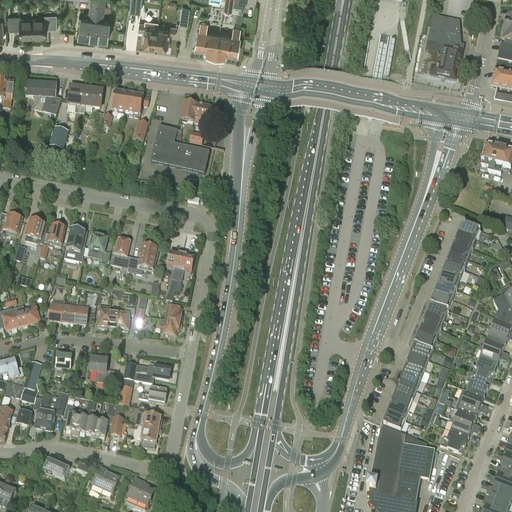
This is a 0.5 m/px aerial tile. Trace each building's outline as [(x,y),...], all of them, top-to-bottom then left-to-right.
[(105,0),(78,0),(85,1),(85,0),(90,0),(89,14),(87,14),(86,16),(95,17),(103,18),(104,12),(106,12),(106,7),(105,7),(105,0)] [(141,0),(130,0),(130,10),(141,12),(141,0)] [(232,13),(234,0),(224,0),(223,12),(232,13)] [(189,16),(190,8),(182,7),(181,15),(189,16)] [(44,18),(32,19),(33,38),(45,37),(45,29),(57,29),(57,15),(44,16),(44,18)] [(78,36),(95,39),(97,27),(96,27),(97,20),(95,20),(95,17),(86,16),(84,16),(84,18),(80,18),(78,36)] [(511,17),(506,16),(503,29),(511,30),(511,17)] [(20,38),(33,38),(32,19),(20,19),(20,17),(8,17),(8,30),(20,30),(20,38)] [(103,21),(103,18),(95,17),(95,20),(97,20),(96,27),(97,27),(95,39),(107,40),(110,22),(103,21)] [(433,20),(422,76),(441,80),(440,83),(443,84),(444,81),(455,83),(461,53),(459,53),(460,46),(458,25),(439,21),(434,20),(433,20)] [(216,51),(219,34),(206,32),(208,24),(201,23),(200,31),(198,31),(196,47),(207,49),(207,54),(216,55),(216,51)] [(156,41),(157,30),(145,28),(145,25),(140,24),(138,31),(144,31),(142,45),(155,47),(156,41)] [(156,41),(155,47),(168,48),(170,35),(175,35),(176,28),(170,28),(169,31),(157,30),(156,41)] [(232,36),(219,34),(216,51),(216,55),(225,57),(226,52),(237,54),(240,38),(239,38),(240,30),(233,29),(232,36)] [(511,30),(503,29),(501,41),(511,43),(511,30)] [(511,48),(500,46),(496,62),(511,65),(511,48)] [(511,65),(496,62),(494,74),(511,77),(511,65)] [(511,77),(494,74),(491,90),(508,94),(511,94),(511,77)] [(6,83),(0,82),(0,103),(3,103),(2,112),(9,112),(10,104),(13,84),(6,84),(6,83)] [(55,87),(26,86),(25,98),(20,97),(18,110),(24,112),(25,104),(25,103),(26,99),(34,99),(34,102),(34,111),(55,118),(60,102),(54,101),(55,87)] [(82,94),(82,91),(69,90),(68,108),(80,109),(82,94)] [(82,94),(80,109),(79,116),(77,125),(82,125),(84,109),(99,111),(99,109),(100,109),(102,93),(82,91),(82,94)] [(126,115),(129,97),(115,94),(112,113),(126,115)] [(511,106),(511,99),(494,96),(493,103),(511,106)] [(143,99),(129,97),(126,115),(140,118),(141,109),(147,110),(148,101),(143,100),(143,99)] [(180,123),(194,126),(197,108),(184,105),(180,123)] [(197,108),(194,126),(198,127),(199,123),(208,125),(210,117),(214,118),(215,112),(211,111),(211,110),(197,107),(197,108)] [(99,132),(100,129),(103,117),(97,115),(93,131),(99,132)] [(111,119),(103,117),(100,129),(108,131),(111,119)] [(14,122),(7,121),(5,135),(12,136),(14,122)] [(147,126),(138,124),(133,143),(142,146),(147,126)] [(67,135),(54,131),(49,149),(62,153),(67,135)] [(177,135),(159,131),(151,165),(204,177),(209,155),(174,146),(177,135)] [(189,145),(203,148),(205,138),(191,136),(189,145)] [(495,168),(499,150),(485,147),(480,164),(481,164),(479,172),(493,175),(495,168)] [(511,153),(499,150),(495,168),(493,175),(500,177),(502,170),(510,172),(511,162),(511,153)] [(485,186),(483,192),(491,194),(493,188),(485,186)] [(5,228),(0,226),(0,246),(2,239),(6,240),(8,240),(10,239),(11,238),(12,236),(17,237),(22,221),(8,217),(5,228)] [(511,221),(505,219),(502,231),(511,233),(511,221)] [(30,223),(24,245),(37,248),(43,227),(30,223)] [(457,236),(476,243),(480,233),(461,226),(457,236)] [(44,243),(43,243),(40,253),(40,254),(39,260),(45,261),(47,255),(48,249),(53,250),(53,249),(60,250),(61,247),(62,247),(65,231),(52,228),(50,235),(46,235),(44,243)] [(71,232),(65,262),(81,266),(85,251),(81,250),(85,234),(71,232)] [(476,243),(457,236),(453,246),(472,253),(476,243)] [(107,240),(93,237),(87,259),(101,262),(99,272),(105,273),(109,255),(104,254),(107,240)] [(126,277),(127,274),(130,260),(127,260),(130,244),(118,241),(116,251),(113,250),(109,268),(121,270),(120,275),(126,277)] [(472,253),(453,246),(449,256),(468,263),(472,253)] [(140,262),(130,260),(127,274),(141,277),(143,269),(153,272),(158,251),(143,248),(140,262)] [(25,251),(18,249),(13,264),(21,266),(25,251)] [(170,292),(174,293),(177,280),(182,256),(170,254),(167,270),(174,271),(172,283),(170,292)] [(194,259),(182,256),(177,280),(174,293),(179,294),(183,273),(191,275),(194,259)] [(468,263),(449,256),(446,266),(464,273),(468,263)] [(464,273),(446,266),(442,276),(460,284),(464,273)] [(460,284),(442,276),(438,287),(456,294),(460,284)] [(58,278),(56,285),(65,287),(67,279),(58,278)] [(456,294),(438,287),(434,297),(452,304),(456,294)] [(511,316),(511,315),(511,294),(510,290),(509,288),(499,293),(502,299),(511,316)] [(85,308),(75,307),(74,312),(75,312),(73,328),(86,329),(88,309),(96,310),(100,296),(79,290),(77,298),(86,299),(85,308)] [(137,299),(130,297),(128,308),(135,309),(137,299)] [(452,304),(434,297),(430,307),(448,314),(452,304)] [(466,306),(472,309),(475,301),(469,299),(466,306)] [(497,314),(495,321),(511,327),(511,317),(511,316),(502,299),(492,304),(497,314)] [(59,304),(58,310),(51,310),(50,312),(47,311),(45,320),(49,321),(49,325),(61,327),(63,311),(64,305),(59,304)] [(30,312),(24,313),(28,329),(39,326),(34,305),(29,307),(30,312)] [(64,305),(63,311),(61,327),(73,328),(75,312),(74,312),(75,307),(64,305)] [(448,314),(430,307),(426,317),(444,324),(448,314)] [(136,318),(143,319),(143,316),(144,309),(137,308),(136,318)] [(110,310),(103,310),(98,309),(96,329),(107,331),(109,315),(110,310)] [(17,332),(28,329),(24,313),(23,310),(12,313),(17,332)] [(124,317),(120,317),(118,332),(128,333),(130,317),(133,318),(134,311),(125,310),(124,317)] [(168,310),(165,323),(181,326),(182,319),(181,319),(182,317),(180,316),(181,312),(168,310)] [(6,335),(17,332),(12,313),(1,316),(2,319),(6,335)] [(120,317),(109,315),(107,331),(118,332),(120,317)] [(444,324),(426,317),(422,327),(440,334),(444,324)] [(143,319),(136,318),(134,333),(141,334),(143,319)] [(487,329),(511,339),(511,335),(510,334),(511,329),(511,327),(495,321),(491,329),(487,327),(487,329)] [(180,333),(181,326),(165,323),(160,322),(158,331),(161,332),(160,337),(164,338),(164,337),(175,339),(176,334),(178,334),(178,332),(180,333)] [(440,334),(422,327),(418,337),(436,344),(440,334)] [(490,333),(487,341),(505,348),(507,341),(511,343),(511,339),(487,329),(486,331),(490,333)] [(436,344),(418,337),(414,347),(432,354),(436,344)] [(480,347),(479,349),(507,360),(508,357),(502,354),(505,348),(487,341),(484,349),(480,347)] [(432,354),(414,347),(410,357),(428,364),(432,354)] [(505,364),(507,360),(479,349),(478,351),(482,353),(479,361),(497,368),(499,362),(505,364)] [(56,371),(70,372),(72,359),(57,357),(56,371)] [(428,364),(410,357),(406,367),(424,374),(428,364)] [(107,363),(91,361),(90,375),(97,375),(96,383),(97,385),(105,386),(113,387),(114,374),(106,373),(107,363)] [(472,367),(468,376),(487,383),(489,377),(493,378),(497,368),(479,361),(476,369),(472,367)] [(17,373),(14,363),(0,366),(0,375),(1,378),(8,376),(10,381),(23,378),(21,371),(17,373)] [(32,366),(26,383),(34,385),(39,369),(32,366)] [(126,366),(123,382),(133,384),(133,383),(153,386),(154,380),(169,383),(171,370),(149,367),(147,378),(135,376),(136,368),(126,366)] [(424,374),(406,367),(402,377),(420,384),(424,374)] [(445,382),(449,372),(442,369),(438,379),(445,382)] [(469,385),(466,393),(484,400),(488,390),(485,389),(487,383),(468,376),(465,384),(469,385)] [(420,384),(402,377),(398,387),(416,394),(420,384)] [(435,390),(440,392),(444,382),(439,380),(435,390)] [(133,384),(123,382),(119,406),(129,408),(133,384)] [(22,396),(23,391),(24,388),(7,384),(3,397),(21,402),(22,396)] [(416,394),(398,387),(394,397),(412,404),(416,394)] [(24,391),(21,403),(35,407),(38,395),(24,391)] [(167,394),(150,391),(149,398),(139,396),(138,401),(165,406),(167,394)] [(481,407),(484,400),(466,393),(462,392),(458,402),(486,413),(487,409),(481,407)] [(59,400),(50,398),(49,406),(43,432),(52,434),(55,416),(62,418),(68,397),(60,395),(59,400)] [(35,430),(43,432),(49,406),(50,398),(44,397),(42,407),(40,407),(39,412),(38,412),(35,430)] [(412,404),(394,397),(390,407),(409,414),(412,404)] [(75,438),(80,413),(75,412),(73,408),(75,402),(69,400),(63,422),(67,423),(66,432),(72,433),(71,437),(75,438)] [(431,400),(427,410),(433,412),(437,402),(431,400)] [(458,413),(476,420),(478,414),(485,416),(486,413),(458,402),(454,411),(458,413)] [(79,434),(86,436),(89,420),(90,412),(92,404),(88,404),(87,411),(83,414),(80,413),(75,438),(78,439),(79,434)] [(444,408),(437,406),(434,415),(441,418),(444,408)] [(409,414),(390,407),(386,417),(405,424),(409,414)] [(13,414),(1,410),(0,412),(0,442),(4,443),(13,414)] [(473,427),(476,420),(458,413),(455,421),(451,420),(450,422),(478,433),(479,429),(473,427)] [(31,416),(19,414),(17,426),(28,429),(31,416)] [(135,427),(142,429),(158,432),(159,430),(160,427),(159,426),(161,418),(138,414),(136,427),(135,427)] [(405,424),(386,417),(382,427),(400,435),(405,424)] [(114,419),(113,425),(122,427),(124,421),(114,419)] [(91,441),(95,442),(99,422),(89,420),(86,436),(92,437),(91,441)] [(108,424),(99,422),(95,442),(98,443),(99,438),(105,440),(108,424)] [(453,425),(450,433),(468,441),(471,434),(477,436),(478,433),(450,422),(449,424),(453,425)] [(120,439),(122,427),(113,425),(110,438),(120,439)] [(158,432),(142,429),(140,442),(142,443),(141,449),(154,452),(156,445),(158,432)] [(426,447),(382,429),(380,433),(381,434),(372,483),(367,482),(366,492),(371,492),(371,502),(374,511),(375,511),(414,511),(420,482),(429,483),(434,453),(425,451),(426,447)] [(464,451),(468,441),(450,433),(447,441),(443,440),(440,448),(458,456),(461,450),(464,451)] [(511,446),(506,445),(509,446),(503,460),(503,462),(511,465),(511,446)] [(511,465),(503,462),(503,460),(498,457),(496,462),(502,464),(499,472),(511,477),(511,465)] [(70,471),(48,461),(43,473),(65,482),(70,471)] [(91,470),(79,465),(76,471),(88,476),(91,470)] [(120,479),(100,470),(92,489),(112,497),(120,479)] [(511,477),(499,472),(496,480),(490,478),(488,482),(494,484),(495,482),(511,488),(511,477)] [(155,491),(135,482),(127,501),(147,509),(155,491)] [(486,496),(485,497),(511,507),(511,505),(511,488),(495,482),(494,484),(488,498),(486,496)] [(6,511),(15,494),(3,488),(0,495),(0,511),(6,511)] [(488,499),(482,511),(509,511),(511,507),(485,497),(485,498),(488,499)]
